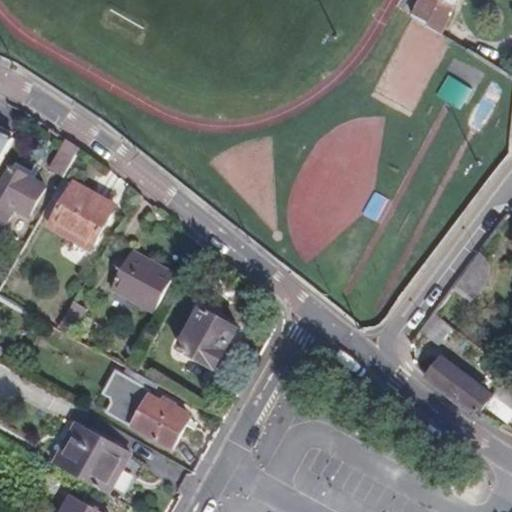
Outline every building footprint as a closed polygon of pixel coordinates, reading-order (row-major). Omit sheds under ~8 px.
[(421,0),(414,16),(434,29),(446,37),(461,0),(421,0)] [(447,76),(437,97),(463,110),(473,88),(447,76)] [(0,172),(16,143),(0,134),(0,172)] [(49,172),(64,180),(81,151),(66,141),(49,172)] [(46,190),(12,170),(0,191),(0,224),(6,228),(16,211),(32,219),(46,190)] [(98,227),(109,205),(77,187),(53,230),(94,253),(105,231),(98,227)] [(373,195),(365,216),(377,221),(386,199),(373,195)] [(116,209),(109,205),(98,227),(105,231),(116,209)] [(178,274),(133,251),(115,288),(157,311),(178,274)] [(476,257),(452,288),(464,297),(487,264),(476,257)] [(58,329),(71,337),(87,309),(75,301),(58,329)] [(184,350),(186,351),(208,363),(217,368),(246,317),(228,306),(220,320),(206,312),(184,350)] [(208,363),(186,351),(179,364),(201,376),(208,363)] [(443,360),(429,377),(479,417),(492,397),(443,360)] [(508,373),(494,394),(511,407),(511,371),(510,371),(508,373)] [(174,451),(192,418),(120,375),(103,404),(119,413),(116,419),(174,451)] [(58,468),(109,497),(130,458),(80,429),(58,468)] [(485,472),(471,465),(465,473),(486,485),(485,472)] [(67,511),(92,511),(74,502),(67,511)]
